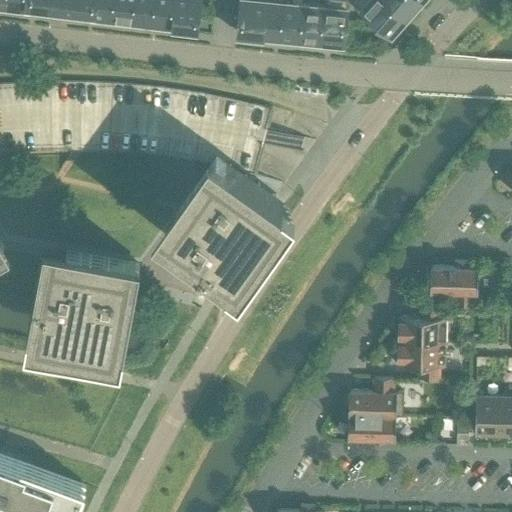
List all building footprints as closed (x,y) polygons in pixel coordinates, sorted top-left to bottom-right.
[(7,0),(7,6),(29,9),(29,5),(29,0),(7,0)] [(29,0),(29,5),(60,9),(61,0),(29,0)] [(91,16),(92,16),(93,0),(61,0),(60,9),(63,9),(92,13),(91,16)] [(92,16),(113,19),(115,0),(93,0),(92,13),(92,16)] [(115,0),(113,19),(124,20),(124,19),(132,20),(132,21),(134,21),(136,0),(115,0)] [(136,0),(134,21),(154,24),(156,0),(136,0)] [(156,0),(154,24),(174,26),(177,0),(156,0)] [(177,0),(174,26),(186,28),(187,26),(197,27),(198,22),(197,22),(198,16),(200,4),(199,4),(199,0),(177,0)] [(240,0),(237,34),(261,36),(264,0),(240,0)] [(264,0),(261,36),(281,38),(285,0),(264,0)] [(285,0),(281,38),(302,40),(305,4),(286,2),(286,0),(285,0)] [(302,40),(322,42),(326,0),(324,0),(324,6),(305,4),(302,40)] [(326,0),(322,42),(343,44),(347,0),(326,0)] [(355,0),(353,2),(383,29),(390,35),(391,35),(407,17),(387,0),(355,0)] [(387,0),(407,17),(422,0),(421,0),(387,0)] [(390,35),(383,29),(376,36),(384,43),(390,35)] [(0,152),(1,152),(11,151),(25,151),(40,150),(56,150),(62,150),(62,148),(68,149),(72,149),(80,149),(81,149),(81,150),(117,151),(122,152),(137,153),(165,156),(190,160),(192,160),(196,161),(197,161),(201,162),(202,161),(207,162),(208,162),(209,163),(220,165),(220,166),(225,167),(238,170),(244,172),(256,175),(256,174),(258,167),(265,142),(269,127),(274,107),(258,103),(243,99),(227,96),(211,93),(195,90),(179,88),(163,86),(158,85),(142,83),(126,82),(110,81),(94,80),(79,80),(66,80),(50,80),(34,80),(18,81),(1,82),(0,82),(0,152)] [(209,147),(199,162),(152,227),(165,236),(239,288),(296,208),(244,171),(209,147)] [(0,244),(12,239),(0,217),(0,244)] [(25,337),(122,355),(128,323),(138,268),(141,251),(45,233),(31,305),(25,337)] [(431,289),(454,289),(454,303),(474,303),(475,290),(477,290),(477,291),(478,264),(477,264),(477,265),(469,265),(469,260),(455,260),(454,265),(431,264),(431,263),(430,263),(430,290),(431,290),(431,289)] [(398,336),(398,339),(445,340),(446,317),(447,317),(447,316),(446,316),(446,317),(441,316),(441,303),(421,303),(420,316),(399,315),(398,315),(398,316),(399,316),(399,319),(398,319),(397,336),(398,336)] [(445,340),(398,339),(398,342),(397,342),(397,359),(398,359),(398,362),(396,362),(396,363),(398,363),(419,363),(419,376),(439,377),(440,364),(444,364),(446,364),(446,363),(445,363),(445,340)] [(476,364),(477,364),(489,364),(489,355),(477,355),(476,364)] [(349,388),(348,413),(403,414),(404,390),(396,390),(397,389),(396,389),(396,390),(394,390),(394,377),(373,376),(373,389),(350,389),(350,388),(349,388)] [(476,432),(497,432),(498,393),(477,393),(477,392),(476,392),(475,433),(476,433),(476,432)] [(511,393),(498,393),(497,432),(511,432),(511,393)] [(403,414),(348,413),(348,437),(349,437),(349,436),(372,437),(372,441),(386,441),(386,437),(394,437),(394,438),(395,438),(395,437),(396,415),(403,415),(403,414)] [(457,431),(468,431),(469,431),(469,416),(457,415),(457,431)] [(457,443),(468,443),(468,432),(457,432),(457,443)] [(0,511),(75,511),(86,483),(0,451),(0,511)]
